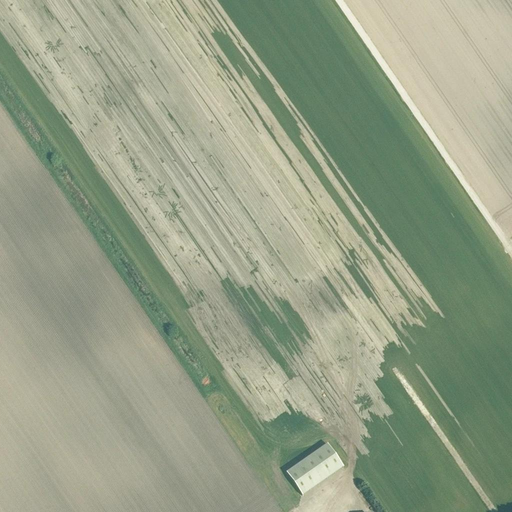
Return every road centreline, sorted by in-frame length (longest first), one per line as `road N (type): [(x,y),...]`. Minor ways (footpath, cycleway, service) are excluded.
road 1 (track): [(511,247),(498,238),(333,0)]
road 2 (track): [(494,511),(397,374)]
